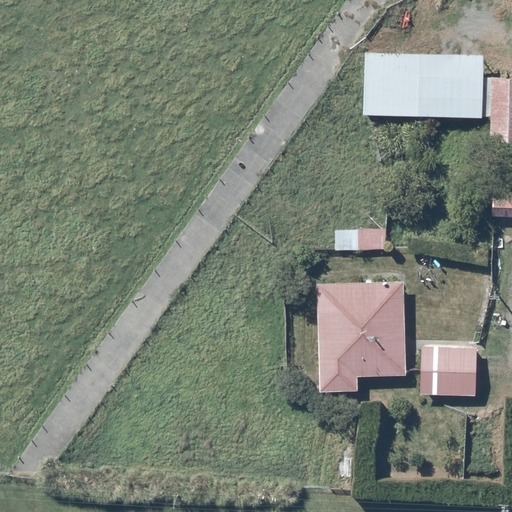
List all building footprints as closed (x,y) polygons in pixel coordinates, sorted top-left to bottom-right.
[(511,77),(495,77),(490,77),(490,50),(373,49),(371,116),(495,117),(495,142),(511,142),(511,77)] [(511,188),(490,188),(490,214),(511,213),(511,188)] [(339,230),(339,248),(384,248),(384,230),(349,230),(339,230)] [(404,284),(322,285),(324,390),(360,389),(360,375),(406,374),(404,284)] [(485,349),(426,348),(425,393),(483,394),(485,349)]
